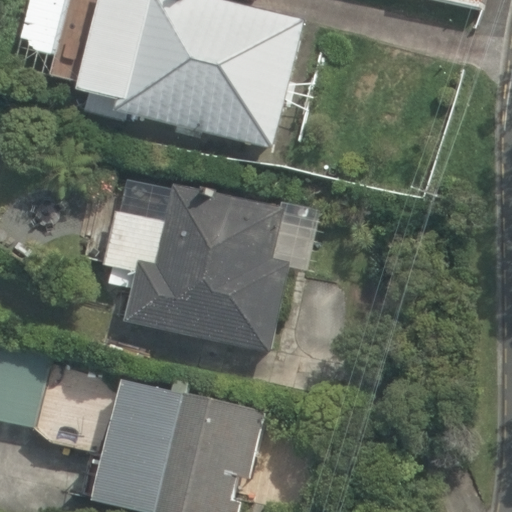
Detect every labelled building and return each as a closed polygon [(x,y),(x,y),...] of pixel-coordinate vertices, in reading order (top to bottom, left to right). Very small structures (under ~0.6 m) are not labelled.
[(123,103),(120,114),(279,152),(311,22),(219,0),(105,0),(105,5),(86,0),(73,0),(73,2),(65,0),(33,0),(16,67),(86,84),(84,92),(123,103)] [(487,0),(434,0),(486,11),(487,0)] [(109,268),(142,276),(131,324),(275,356),(294,270),(312,274),(326,212),(287,203),(286,209),(179,183),(177,192),(133,181),(130,194),(104,187),(96,216),(86,213),(80,233),(92,236),(85,259),(110,264),(109,268)] [(0,371),(0,422),(39,431),(55,356),(6,346),(0,371)] [(100,499),(99,502),(139,511),(244,511),(247,504),(237,501),(242,478),(255,481),(271,412),(193,395),(194,390),(178,386),(176,392),(127,381),(108,466),(99,463),(91,496),(100,499)] [(350,511),(271,500),(269,511),(350,511)]
